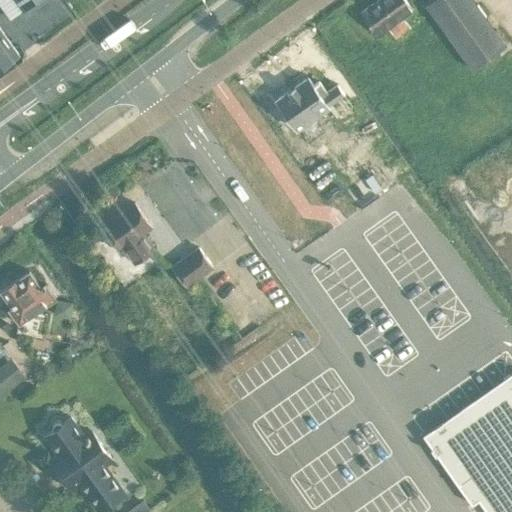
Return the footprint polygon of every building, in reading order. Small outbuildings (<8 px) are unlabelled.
[(15,0),(24,11),(38,0),(15,0)] [(403,30),(380,0),(375,0),(361,10),(378,32),(388,25),(396,36),(403,30)] [(380,0),(403,30),(410,25),(402,15),(412,7),(406,0),(380,0)] [(427,0),(426,1),(473,67),(506,43),(475,0),(427,0)] [(0,66),(18,53),(0,27),(0,66)] [(314,84),(308,75),(276,98),(298,128),(329,105),(328,104),(345,92),(338,83),(327,91),(319,80),(314,84)] [(123,244),(135,261),(155,247),(143,231),(152,224),(136,201),(103,225),(119,247),(123,244)] [(173,264),(187,283),(188,284),(213,265),(199,246),(173,264)] [(19,322),(44,305),(48,311),(54,306),(50,301),(55,297),(45,283),(41,286),(29,269),(18,278),(17,277),(1,289),(13,305),(9,308),(19,322)] [(1,364),(0,364),(0,395),(16,383),(1,364)] [(442,426),(433,433),(447,453),(440,458),(472,502),(472,503),(478,498),(479,498),(487,511),(488,511),(511,511),(511,370),(502,377),(496,382),(499,386),(442,426)] [(52,428),(53,429),(45,435),(59,454),(52,459),(55,463),(59,460),(64,466),(59,469),(70,485),(78,480),(99,509),(125,490),(103,461),(111,456),(92,430),(85,435),(71,416),(63,422),(62,421),(61,420),(59,419),(58,419),(57,419),(55,420),(54,420),(53,421),(52,422),(52,424),(52,425),(52,426),(52,428)] [(143,499),(126,511),(127,511),(143,511),(150,508),(143,499)]
